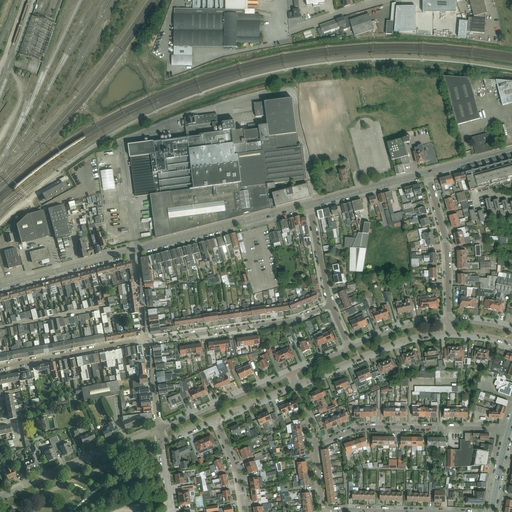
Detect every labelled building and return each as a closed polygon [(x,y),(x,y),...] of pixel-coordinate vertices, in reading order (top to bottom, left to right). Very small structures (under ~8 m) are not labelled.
[(224,0),(225,9),(245,10),(246,1),(245,0),(267,0),(271,0),(270,0),(224,0)] [(425,0),(423,1),(423,12),(436,12),(456,12),(456,4),(454,0),(425,0)] [(456,0),(457,2),(462,0),(468,0),(474,17),(485,14),(487,13),(482,0),(456,0)] [(393,35),(394,22),(395,3),(392,4),(390,22),(387,21),(386,34),(393,35)] [(396,7),(394,33),(416,31),(415,6),(396,7)] [(172,56),(172,66),(192,66),(192,53),(192,50),(192,47),(224,47),(236,48),(236,43),(246,43),(249,43),(259,44),(259,35),(259,26),(259,21),(259,18),(254,18),(254,15),(254,10),(245,10),(225,9),(174,9),(174,16),(173,56),(172,56)] [(368,14),(364,16),(349,21),(355,36),(376,29),(374,21),(371,22),(368,14)] [(468,21),(467,33),(471,33),(484,34),(485,19),(484,20),(485,14),(474,17),(474,18),(472,18),(468,18),(468,21)] [(151,17),(146,26),(148,28),(156,17),(153,15),(151,17)] [(42,63),(56,24),(51,23),(31,16),(18,54),(38,61),(42,63)] [(348,19),(344,21),(343,18),(336,20),(339,29),(340,31),(351,28),(348,19)] [(339,29),(336,20),(320,26),(321,29),(317,30),(320,36),(323,35),(323,33),(334,29),(335,30),(339,29)] [(459,21),(458,37),(466,37),(468,21),(459,21)] [(158,53),(166,30),(161,29),(153,52),(158,53)] [(310,31),(303,33),(305,39),(312,37),(310,31)] [(480,119),(468,79),(443,77),(456,125),(480,119)] [(511,81),(496,80),(502,106),(511,103),(511,81)] [(156,239),(242,216),(243,216),(243,215),(250,213),(251,213),(251,214),(252,214),(270,209),(270,204),(269,200),(268,189),(275,188),(274,184),(307,180),(302,147),(301,145),(299,146),(297,134),(296,134),(292,99),(254,104),(256,117),(266,116),(267,126),(259,127),(259,129),(244,131),(244,130),(236,131),(235,122),(222,123),(223,132),(199,135),(200,136),(168,140),(167,135),(169,135),(169,131),(162,132),(162,136),(164,135),(165,141),(128,145),(135,197),(150,195),(156,239)] [(216,114),(215,114),(185,118),(184,118),(185,127),(212,123),(213,128),(217,127),(217,123),(216,114)] [(476,154),(491,150),(490,145),(486,147),(484,141),(489,140),(487,134),(472,138),(476,154)] [(404,173),(403,166),(409,164),(407,156),(404,144),(410,143),(410,137),(409,136),(400,139),(387,143),(391,160),(398,159),(400,164),(400,165),(401,165),(394,167),(396,175),(404,173)] [(321,161),(342,156),(339,143),(338,143),(336,137),(310,143),(312,150),(318,149),(321,161)] [(418,148),(413,149),(417,165),(418,164),(425,162),(425,161),(429,160),(427,150),(424,151),(422,145),(418,146),(418,148)] [(511,163),(510,160),(507,161),(508,164),(504,165),(503,162),(500,163),(501,166),(496,167),(495,164),(493,165),(494,168),(489,169),(488,166),(486,167),(487,170),(482,171),(481,168),(479,169),(479,172),(475,173),(474,170),(471,170),(472,174),(472,176),(469,177),(466,177),(470,191),(471,191),(470,190),(472,189),(474,189),(474,190),(478,189),(478,188),(481,187),(481,188),(485,187),(485,186),(488,185),(488,186),(492,185),(492,184),(495,183),(496,184),(500,183),(499,182),(503,181),(503,182),(507,181),(507,180),(510,179),(510,180),(511,179),(511,163)] [(347,170),(349,170),(349,169),(348,162),(339,164),(341,169),(338,170),(339,174),(337,175),(338,178),(340,178),(341,182),(343,182),(344,183),(345,182),(345,181),(346,181),(346,180),(347,180),(347,178),(349,178),(347,173),(347,170)] [(113,169),(101,171),(103,189),(115,188),(113,169)] [(463,191),(459,174),(453,175),(456,183),(458,183),(459,189),(456,190),(457,194),(463,192),(463,191)] [(451,176),(445,178),(447,186),(448,188),(453,186),(453,184),(451,176)] [(447,186),(445,178),(439,179),(444,197),(450,196),(448,189),(445,190),(444,186),(447,186)] [(42,199),(41,201),(42,202),(43,202),(46,200),(46,201),(68,189),(71,187),(72,185),(71,184),(70,184),(66,186),(65,183),(43,195),(45,198),(42,199)] [(311,198),(310,196),(307,185),(272,194),(274,199),(269,200),(270,204),(274,202),(276,207),(311,198)] [(422,196),(420,188),(419,185),(412,186),(414,195),(417,194),(418,197),(422,196)] [(404,189),(406,195),(409,194),(410,198),(414,197),(411,187),(404,189)] [(464,192),(463,192),(457,194),(456,194),(458,203),(460,202),(466,201),(464,192)] [(378,195),(380,203),(382,203),(384,209),(388,208),(384,194),(378,195)] [(375,196),(368,198),(371,206),(374,205),(377,216),(380,215),(375,196)] [(496,211),(494,202),(493,202),(491,203),(490,199),(485,200),(487,210),(491,209),(492,215),(497,215),(496,211)] [(504,212),(502,203),(499,204),(498,199),(493,201),(493,202),(494,202),(496,211),(499,210),(501,215),(505,216),(504,212)] [(364,210),(361,200),(352,202),(356,217),(360,215),(360,212),(364,210)] [(511,209),(511,204),(510,204),(508,204),(507,200),(501,201),(502,203),(504,212),(508,211),(509,216),(511,216),(511,209)] [(346,204),(350,219),(350,222),(354,221),(351,211),(353,211),(351,203),(346,204)] [(457,206),(456,203),(446,206),(447,209),(447,211),(448,211),(448,212),(455,210),(454,207),(457,206)] [(350,219),(346,204),(341,205),(343,214),(345,213),(346,220),(350,219)] [(72,234),(67,218),(64,205),(48,210),(56,239),(72,234)] [(425,207),(415,210),(416,213),(418,212),(419,216),(427,214),(425,207)] [(333,231),(332,230),(331,223),(329,208),(324,210),(325,218),(327,218),(330,232),(333,231)] [(317,213),(318,220),(321,219),(323,231),(326,230),(326,226),(323,210),(318,211),(317,213)] [(391,222),(390,216),(390,217),(388,210),(385,211),(388,226),(394,225),(393,222),(392,222),(391,222)] [(478,213),(475,214),(474,210),(469,211),(472,221),(475,221),(477,226),(482,226),(481,222),(480,222),(478,213)] [(482,210),(477,212),(478,213),(480,222),(481,222),(484,221),(485,226),(490,226),(487,214),(484,215),(482,210)] [(43,211),(29,215),(36,240),(50,236),(43,211)] [(402,220),(401,213),(394,215),(391,215),(392,222),(393,222),(394,222),(397,222),(402,220)] [(36,240),(29,215),(27,215),(16,225),(21,244),(36,240)] [(294,218),(296,226),(295,227),(297,235),(300,234),(301,243),(304,242),(304,238),(302,231),(301,226),(299,216),(294,218)] [(294,218),(289,219),(290,227),(291,231),(293,230),(295,239),(295,241),(298,240),(297,235),(295,227),(294,218)] [(306,218),(301,219),(302,226),(301,226),(302,231),(305,231),(306,238),(304,238),(304,242),(304,243),(310,242),(309,237),(306,218)] [(430,225),(428,221),(428,219),(420,221),(422,227),(430,225)] [(459,223),(462,222),(462,219),(460,220),(451,222),(451,225),(451,227),(452,227),(452,228),(460,226),(459,223)] [(279,222),(282,230),(283,234),(287,233),(287,237),(290,236),(288,229),(286,220),(279,222)] [(362,272),(367,244),(370,224),(364,223),(363,233),(359,233),(358,234),(356,239),(352,248),(350,248),(349,272),(362,272)] [(433,239),(431,232),(428,233),(427,228),(418,230),(421,241),(422,241),(433,239)] [(464,238),(463,235),(466,235),(465,228),(457,230),(458,230),(459,233),(454,234),(455,240),(464,238)] [(106,246),(106,244),(104,238),(102,239),(99,229),(96,230),(101,248),(106,246)] [(277,231),(269,233),(271,241),(278,239),(277,231)] [(12,234),(6,235),(8,243),(14,241),(12,234)] [(239,249),(235,234),(230,235),(234,250),(235,250),(236,250),(237,250),(238,249),(239,249)] [(98,242),(96,242),(94,235),(91,236),(93,244),(96,255),(101,253),(98,242)] [(223,237),(225,244),(226,246),(228,246),(232,259),(235,258),(229,235),(223,237)] [(216,239),(218,244),(223,263),(226,262),(225,258),(223,253),(222,247),(224,247),(222,237),(216,239)] [(86,244),(84,238),(81,239),(79,240),(81,247),(80,247),(81,251),(83,258),(89,257),(86,244)] [(89,248),(88,244),(87,238),(84,238),(86,244),(89,257),(94,255),(92,248),(89,248)] [(352,248),(356,239),(354,238),(345,238),(344,248),(350,248),(352,248)] [(218,247),(216,239),(210,240),(215,257),(216,259),(216,262),(217,264),(221,263),(219,253),(218,253),(216,248),(218,247)] [(434,246),(433,241),(433,239),(422,241),(423,244),(427,243),(428,247),(434,246)] [(215,257),(210,240),(205,242),(207,250),(209,250),(210,255),(212,255),(213,258),(215,257)] [(204,242),(199,243),(201,253),(202,252),(203,255),(202,255),(204,263),(209,262),(204,242)] [(201,259),(197,244),(191,245),(194,254),(195,254),(197,260),(201,259)] [(194,254),(191,245),(186,247),(191,265),(191,267),(195,266),(192,255),(194,254)] [(191,265),(186,247),(181,248),(183,257),(185,256),(188,266),(191,265)] [(15,248),(4,251),(9,269),(20,266),(15,248)] [(33,263),(50,258),(47,248),(30,253),(33,263)] [(180,264),(176,249),(170,251),(173,260),(175,259),(177,268),(180,268),(180,264)] [(169,251),(164,252),(169,273),(170,274),(172,273),(171,267),(170,261),(172,260),(169,251)] [(169,273),(164,252),(159,254),(161,263),(163,263),(166,274),(169,273)] [(161,263),(159,254),(154,255),(158,271),(158,273),(162,272),(160,264),(161,263)] [(158,271),(154,255),(148,257),(151,266),(153,265),(154,272),(158,271)] [(505,267),(506,258),(498,257),(498,265),(500,266),(505,267)] [(130,261),(125,263),(127,269),(130,269),(130,271),(131,278),(133,278),(132,270),(130,261)] [(125,280),(120,264),(116,265),(117,272),(120,271),(122,280),(120,281),(120,284),(126,284),(126,283),(125,280)] [(117,272),(116,265),(111,267),(115,282),(115,285),(120,284),(120,281),(117,282),(115,273),(117,272)] [(115,282),(111,267),(106,268),(108,274),(108,276),(111,276),(113,286),(115,285),(115,282)] [(105,285),(101,269),(96,270),(98,277),(101,276),(103,285),(105,285)] [(95,271),(90,272),(92,279),(93,283),(94,287),(99,286),(95,271)] [(160,283),(160,280),(153,280),(152,271),(150,271),(150,275),(151,281),(151,283),(160,283)] [(498,277),(497,277),(497,272),(492,272),(492,276),(487,276),(487,279),(479,278),(479,282),(480,282),(480,289),(482,289),(496,290),(498,277)] [(89,288),(85,273),(80,275),(82,281),(84,281),(87,289),(89,288)] [(337,276),(336,273),(334,273),(334,276),(333,276),(335,284),(342,282),(343,283),(345,283),(346,282),(345,278),(344,278),(343,274),(340,275),(337,276)] [(437,279),(436,274),(424,274),(424,277),(429,277),(430,283),(436,283),(436,279),(437,279)] [(82,281),(80,275),(75,276),(79,292),(80,291),(81,295),(85,294),(84,289),(81,290),(79,282),(82,281)] [(79,292),(75,276),(70,277),(72,284),(75,283),(77,292),(79,292)] [(229,286),(229,283),(226,277),(221,278),(223,285),(229,286)] [(511,288),(511,282),(511,280),(498,277),(496,290),(498,290),(498,292),(509,295),(511,288)] [(70,294),(66,278),(61,280),(62,287),(65,286),(68,299),(70,298),(70,294)] [(59,280),(54,281),(56,288),(59,287),(61,296),(63,296),(59,280)] [(54,298),(50,283),(45,284),(48,294),(50,294),(51,299),(54,298)] [(44,301),(40,285),(35,286),(38,297),(40,296),(42,301),(44,301)] [(34,303),(30,288),(25,289),(27,296),(28,301),(31,301),(32,304),(34,303)] [(350,291),(349,288),(338,293),(340,298),(347,295),(346,293),(350,291)] [(24,289),(19,291),(21,297),(24,297),(26,306),(28,305),(24,289)] [(467,290),(467,293),(466,307),(467,307),(468,307),(469,307),(474,307),(474,303),(476,303),(476,299),(470,298),(471,291),(467,290)] [(312,302),(313,301),(310,295),(307,296),(305,291),(302,292),(307,304),(312,302)] [(18,308),(15,292),(10,293),(12,300),(14,299),(16,308),(18,308)] [(307,304),(302,292),(300,293),(302,298),(299,299),(301,306),(307,304)] [(12,300),(10,293),(5,294),(9,310),(10,316),(14,315),(12,309),(11,310),(9,300),(12,300)] [(9,310),(5,294),(0,295),(2,302),(4,302),(7,313),(9,312),(8,310),(9,310)] [(343,304),(354,299),(353,297),(348,299),(347,295),(340,298),(341,299),(343,304)] [(433,295),(428,296),(429,308),(434,307),(435,308),(436,308),(437,307),(438,307),(437,298),(434,299),(433,295)] [(502,312),(503,308),(503,307),(501,306),(502,305),(502,304),(501,303),(502,300),(499,299),(500,296),(497,295),(496,300),(494,310),(502,312)] [(294,296),(292,297),(296,308),(301,306),(299,299),(296,301),(294,296)] [(429,308),(428,296),(418,297),(418,305),(420,305),(421,309),(422,309),(423,309),(424,309),(425,308),(429,308)] [(356,301),(354,299),(343,304),(345,309),(352,307),(350,304),(356,301)] [(406,303),(403,304),(405,313),(408,312),(410,312),(410,311),(411,311),(409,305),(412,305),(410,299),(405,300),(406,303)] [(494,310),(496,300),(493,299),(493,301),(485,300),(483,308),(490,310),(491,310),(493,311),(493,310),(494,310)] [(405,313),(403,304),(399,305),(398,302),(393,303),(395,309),(397,308),(398,314),(399,314),(402,314),(402,313),(405,313)] [(241,317),(240,310),(239,310),(236,311),(235,305),(233,306),(235,318),(240,317),(241,317)] [(383,310),(380,311),(382,319),(385,318),(386,319),(388,318),(387,317),(388,317),(387,312),(389,311),(387,305),(382,306),(383,310)] [(382,319),(380,311),(376,312),(375,309),(370,311),(372,317),(374,316),(376,321),(377,321),(378,321),(380,321),(379,320),(382,319)] [(193,324),(192,317),(188,318),(187,312),(185,312),(187,325),(192,324),(193,324)] [(366,325),(364,319),(363,317),(364,316),(362,313),(355,316),(355,317),(360,328),(366,325)] [(360,328),(355,317),(349,319),(354,330),(360,328)] [(105,343),(102,329),(100,329),(100,326),(96,326),(100,344),(105,343)] [(172,330),(172,332),(176,332),(175,327),(175,326),(173,326),(150,330),(151,335),(164,333),(163,331),(172,330)] [(95,345),(93,337),(92,337),(90,328),(86,329),(90,346),(95,345)] [(84,347),(83,339),(80,339),(78,329),(76,330),(76,331),(79,348),(84,347)] [(326,343),(323,334),(321,331),(317,333),(313,335),(318,346),(319,346),(320,346),(321,346),(322,344),(326,343)] [(330,331),(323,334),(326,343),(330,341),(331,341),(333,341),(333,339),(334,339),(330,331)] [(74,349),(73,341),(70,341),(68,333),(66,334),(69,350),(74,349)] [(54,352),(53,344),(50,345),(48,334),(45,334),(46,338),(49,353),(54,352)] [(64,350),(61,335),(61,334),(56,335),(56,336),(59,351),(64,350)] [(34,356),(32,348),(29,349),(28,343),(29,343),(28,335),(25,335),(26,343),(29,357),(34,356)] [(13,360),(12,352),(9,353),(6,339),(4,340),(6,347),(8,361),(13,360)] [(244,347),(242,339),(237,339),(237,340),(234,340),(235,348),(244,347)] [(235,356),(233,340),(230,341),(230,340),(224,341),(225,349),(229,349),(229,353),(231,353),(232,358),(235,356)] [(309,350),(308,347),(311,346),(309,340),(306,342),(306,341),(302,343),(302,341),(299,342),(300,345),(300,346),(302,353),(303,352),(304,353),(305,352),(306,351),(309,350)] [(23,358),(22,350),(20,351),(18,341),(15,342),(16,346),(18,359),(23,358)] [(285,344),(285,345),(280,347),(282,351),(286,360),(290,358),(290,359),(293,358),(292,357),(294,356),(288,343),(285,344)] [(141,346),(136,347),(137,356),(140,356),(141,361),(138,361),(139,365),(145,364),(143,347),(141,346)] [(133,365),(130,348),(124,349),(125,356),(128,356),(129,366),(130,366),(133,365)] [(282,361),(286,360),(282,351),(277,353),(275,348),(272,349),(278,363),(279,363),(279,364),(282,362),(282,361)] [(454,358),(455,348),(448,348),(448,351),(446,351),(445,353),(444,353),(444,359),(448,359),(448,358),(454,358)] [(461,348),(455,348),(454,358),(454,362),(455,362),(463,362),(463,357),(464,357),(464,351),(461,351),(461,348)] [(121,350),(115,351),(118,365),(118,366),(119,371),(124,370),(123,365),(122,363),(123,363),(122,356),(124,356),(123,350),(123,349),(121,350)] [(438,359),(437,352),(435,352),(435,349),(427,350),(427,353),(424,353),(425,361),(438,359)] [(471,357),(471,360),(476,361),(476,360),(480,360),(482,350),(475,349),(475,350),(473,350),(471,357)] [(511,354),(507,353),(497,349),(495,356),(506,360),(511,361),(511,354)] [(489,353),(489,351),(482,350),(480,360),(484,361),(485,359),(490,360),(491,353),(489,353)] [(115,351),(110,352),(112,361),(113,367),(115,367),(118,366),(118,365),(115,351)] [(110,352),(104,353),(107,368),(110,368),(113,367),(112,361),(110,352)] [(415,352),(409,354),(411,364),(415,363),(415,361),(420,360),(418,354),(416,355),(415,352)] [(107,368),(104,353),(99,354),(101,363),(103,363),(104,369),(107,368)] [(267,354),(260,357),(262,361),(259,362),(262,370),(263,370),(264,370),(266,369),(269,367),(267,363),(270,361),(267,354)] [(411,364),(409,354),(402,356),(403,358),(401,359),(402,364),(406,363),(407,365),(411,364)] [(97,378),(92,355),(87,356),(89,365),(91,365),(94,379),(97,378)] [(82,357),(76,358),(78,367),(80,367),(81,373),(80,373),(82,381),(86,381),(84,372),(82,357)] [(397,367),(394,361),(392,362),(391,360),(385,362),(389,372),(393,370),(392,368),(397,367)] [(509,376),(511,377),(511,376),(511,361),(506,360),(503,367),(509,369),(507,374),(509,375),(509,376)] [(61,361),(56,362),(58,372),(60,371),(61,378),(62,381),(64,381),(64,378),(61,361)] [(54,379),(58,378),(55,362),(50,363),(51,372),(53,371),(54,379)] [(173,365),(173,362),(156,365),(156,367),(155,368),(156,370),(156,371),(165,369),(165,366),(173,365)] [(222,363),(217,365),(216,366),(224,385),(226,384),(226,385),(230,384),(226,374),(228,372),(224,362),(222,363)] [(389,372),(385,362),(379,365),(380,367),(378,368),(380,374),(384,372),(385,373),(389,372)] [(253,374),(250,366),(249,363),(242,365),(243,368),(247,377),(253,374)] [(48,364),(39,365),(39,367),(37,367),(37,368),(33,369),(33,372),(36,384),(39,383),(38,379),(39,378),(38,372),(45,371),(46,375),(50,374),(48,364)] [(146,369),(145,364),(139,365),(137,365),(137,368),(130,369),(130,366),(129,366),(126,366),(127,372),(128,372),(146,369)] [(507,374),(509,369),(503,367),(493,364),(492,364),(491,368),(491,372),(497,374),(504,377),(506,379),(510,380),(511,377),(509,376),(509,375),(507,374)] [(247,377),(243,368),(242,365),(236,368),(240,379),(247,377)] [(223,385),(224,385),(216,366),(203,371),(206,378),(207,380),(210,378),(208,374),(214,371),(215,374),(215,375),(216,377),(217,377),(218,380),(214,382),(217,388),(220,386),(221,387),(222,386),(223,385)] [(370,374),(368,369),(365,371),(364,370),(363,371),(363,372),(362,372),(366,380),(371,377),(372,379),(374,380),(375,379),(376,378),(377,377),(375,372),(370,374)] [(206,378),(203,371),(198,374),(201,381),(206,378)] [(28,385),(26,372),(22,373),(23,374),(18,375),(19,381),(21,387),(22,387),(21,386),(27,385),(27,386),(28,385)] [(36,386),(36,384),(33,372),(29,372),(26,372),(28,385),(29,388),(36,386)] [(367,383),(366,380),(362,372),(361,372),(360,372),(359,373),(356,374),(358,379),(354,380),(356,385),(360,383),(361,385),(367,383)] [(511,390),(511,383),(505,381),(506,379),(504,377),(497,374),(496,379),(497,379),(496,380),(497,380),(495,381),(494,385),(497,386),(496,389),(498,390),(497,393),(510,397),(511,390)] [(147,376),(139,377),(139,381),(132,382),(133,389),(144,388),(143,384),(148,383),(147,376)] [(207,391),(205,387),(209,386),(206,379),(202,380),(204,384),(202,385),(202,386),(196,389),(200,397),(204,395),(205,395),(206,394),(207,394),(205,391),(207,391)] [(341,381),(340,381),(343,389),(347,388),(349,393),(352,392),(346,379),(343,380),(342,380),(341,380),(341,381)] [(120,395),(120,391),(118,381),(81,388),(84,402),(120,395)] [(343,389),(340,381),(339,381),(337,382),(337,383),(334,384),(339,396),(342,395),(340,390),(343,389)] [(200,397),(196,389),(190,391),(193,400),(200,397)] [(323,389),(317,391),(325,412),(329,410),(325,402),(323,397),(326,396),(323,389)] [(325,412),(317,391),(311,394),(311,395),(309,396),(311,401),(313,400),(314,401),(317,400),(320,407),(317,408),(320,414),(325,412)] [(180,400),(186,397),(187,397),(185,392),(184,392),(173,394),(173,393),(170,395),(171,398),(168,399),(169,401),(167,401),(169,405),(170,404),(171,406),(177,404),(178,406),(182,404),(180,400)] [(474,411),(476,406),(478,399),(480,394),(477,393),(473,405),(472,405),(470,410),(474,411)] [(508,401),(505,401),(490,395),(489,398),(496,401),(495,403),(506,407),(508,401)] [(288,404),(285,405),(289,414),(298,410),(295,401),(292,402),(291,403),(290,402),(289,403),(288,404)] [(506,408),(492,404),(491,406),(496,408),(495,412),(504,415),(504,414),(506,408)] [(289,414),(285,405),(283,406),(282,406),(281,406),(280,407),(283,415),(286,413),(287,417),(290,416),(289,414)] [(19,412),(18,406),(7,408),(8,414),(16,413),(19,412)] [(359,418),(359,409),(359,407),(353,407),(353,406),(348,406),(350,413),(354,413),(354,418),(356,418),(357,418),(358,418),(359,418)] [(485,409),(476,406),(474,411),(483,414),(484,414),(485,409)] [(341,412),(339,407),(336,408),(339,415),(342,423),(348,421),(346,416),(347,416),(345,411),(341,412)] [(488,410),(485,409),(484,414),(489,416),(489,418),(495,418),(495,419),(496,419),(497,419),(501,419),(502,418),(504,415),(495,412),(493,411),(488,410)] [(265,413),(262,415),(269,431),(271,435),(274,433),(269,421),(272,420),(268,412),(267,412),(265,413)] [(126,429),(152,418),(152,413),(123,417),(123,421),(122,422),(126,429)] [(337,425),(334,417),(333,414),(330,415),(331,418),(329,419),(332,427),(333,427),(335,427),(335,426),(337,425)] [(269,431),(262,415),(260,416),(259,415),(257,416),(257,417),(256,417),(257,420),(252,422),(255,427),(262,424),(266,432),(269,431)] [(286,426),(281,415),(277,417),(283,430),(287,428),(286,426)] [(342,423),(339,415),(334,417),(337,425),(340,424),(341,424),(342,424),(342,423)] [(108,424),(109,426),(109,427),(108,427),(108,428),(107,428),(107,429),(107,430),(107,431),(103,433),(105,437),(104,437),(105,438),(106,439),(110,437),(109,436),(118,433),(116,427),(116,428),(112,418),(109,419),(111,423),(108,424)] [(332,427),(329,419),(325,421),(324,419),(322,420),(324,425),(325,425),(327,429),(332,427)] [(300,426),(300,422),(293,423),(286,426),(287,428),(287,434),(293,433),(301,432),(301,431),(302,431),(301,429),(300,426)] [(236,443),(237,445),(239,448),(250,444),(255,441),(260,440),(255,429),(249,431),(246,423),(243,425),(243,427),(239,428),(238,425),(230,428),(233,435),(241,432),(241,431),(245,430),(248,438),(236,443)] [(79,435),(83,444),(91,441),(92,442),(96,440),(92,431),(95,429),(93,424),(87,427),(89,431),(81,434),(78,429),(72,431),(75,437),(79,435)] [(465,440),(465,442),(470,443),(473,443),(473,438),(473,437),(473,434),(465,434),(465,440)] [(57,437),(53,438),(56,447),(60,445),(64,456),(73,452),(68,441),(60,445),(57,437)] [(211,437),(204,440),(207,448),(214,445),(212,440),(212,439),(212,438),(211,438),(211,437)] [(302,437),(291,439),(290,439),(291,443),(288,443),(288,445),(294,445),(295,444),(303,443),(302,440),(303,440),(303,438),(302,438),(302,437)] [(53,460),(57,458),(53,448),(56,447),(53,438),(50,440),(52,445),(41,450),(43,454),(45,453),(48,461),(49,461),(49,462),(53,460)] [(365,438),(364,438),(360,440),(363,448),(366,447),(367,449),(368,453),(370,452),(370,448),(368,442),(367,443),(365,438)] [(446,439),(439,438),(439,447),(448,447),(448,443),(446,443),(446,439)] [(207,448),(204,440),(203,440),(203,439),(201,440),(200,441),(196,443),(199,448),(197,449),(198,452),(207,448)] [(363,448),(360,440),(359,439),(358,440),(357,440),(355,441),(357,449),(363,448)] [(460,440),(460,450),(454,450),(454,468),(455,468),(470,467),(480,466),(489,467),(492,453),(473,450),(470,449),(470,446),(470,443),(465,442),(465,440),(460,440)] [(242,456),(254,451),(252,446),(256,444),(255,441),(250,444),(251,446),(240,451),(242,456)] [(357,449),(355,441),(352,442),(351,442),(350,442),(350,443),(349,443),(352,451),(353,454),(358,452),(357,449)] [(178,450),(172,451),(174,466),(174,467),(178,467),(178,465),(180,465),(181,470),(189,469),(188,461),(180,462),(179,457),(181,456),(185,454),(186,456),(191,454),(190,452),(190,451),(188,446),(178,450)] [(255,453),(254,451),(242,456),(241,457),(242,458),(243,458),(244,460),(253,456),(252,454),(255,453)] [(33,460),(29,462),(32,470),(38,467),(36,462),(39,461),(35,452),(30,454),(33,460)] [(262,456),(259,457),(255,458),(251,460),(252,462),(245,464),(246,467),(246,469),(247,469),(256,466),(260,465),(259,461),(264,459),(262,456)] [(24,457),(18,459),(22,468),(24,467),(26,472),(32,470),(29,462),(27,458),(25,460),(24,457)] [(218,460),(218,458),(212,460),(214,465),(209,467),(210,469),(222,464),(222,462),(222,461),(221,460),(220,459),(218,460)] [(223,466),(222,464),(210,469),(211,472),(216,470),(217,472),(225,469),(224,469),(225,468),(224,467),(223,466)] [(260,465),(256,466),(247,469),(247,470),(247,472),(248,472),(249,474),(258,471),(262,469),(261,467),(263,467),(264,466),(263,464),(260,465)] [(16,476),(13,469),(12,469),(10,465),(4,468),(6,472),(5,472),(8,480),(16,476)] [(266,479),(266,474),(260,476),(261,477),(250,479),(250,482),(250,484),(250,485),(262,483),(262,480),(266,479)] [(307,474),(299,475),(299,476),(298,475),(293,476),(293,478),(296,478),(297,482),(308,480),(308,479),(308,477),(307,477),(307,474)] [(212,481),(213,483),(215,483),(228,480),(227,478),(228,477),(227,476),(227,475),(226,475),(219,476),(220,479),(212,481)] [(439,502),(440,494),(440,489),(435,489),(436,482),(432,482),(432,485),(432,493),(432,496),(432,495),(434,495),(434,502),(439,502)] [(288,492),(288,489),(288,488),(284,489),(284,483),(280,484),(280,487),(281,491),(281,493),(288,492)] [(448,497),(448,491),(448,489),(448,485),(445,485),(445,488),(444,488),(443,489),(440,489),(440,494),(439,502),(445,503),(445,495),(448,495),(448,497)] [(194,496),(194,494),(193,486),(185,487),(186,492),(179,493),(179,498),(178,498),(178,501),(180,501),(180,506),(190,505),(189,497),(194,496)] [(358,500),(358,492),(352,492),(352,487),(348,487),(348,495),(352,495),(352,500),(358,500)] [(261,498),(261,495),(252,496),(252,497),(252,499),(253,502),(258,501),(259,504),(268,503),(267,499),(265,500),(265,497),(261,498)] [(205,507),(203,496),(195,497),(196,508),(205,507)] [(231,499),(231,496),(218,498),(215,498),(215,501),(217,501),(218,506),(224,505),(224,503),(231,502),(231,501),(232,500),(232,499),(231,499)] [(268,511),(268,509),(272,509),(271,503),(263,505),(263,507),(254,508),(254,511),(253,511),(268,511)]
